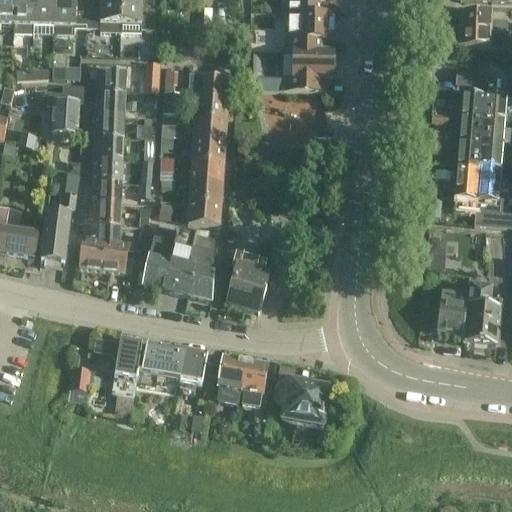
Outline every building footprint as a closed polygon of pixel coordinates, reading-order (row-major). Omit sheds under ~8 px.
[(0,0),(0,32),(0,29),(12,30),(13,0),(0,0)] [(13,0),(12,30),(12,39),(32,40),(33,0),(13,0)] [(33,0),(32,40),(52,40),(53,0),(33,0)] [(53,0),(52,40),(73,41),(73,33),(86,34),(87,2),(74,1),(74,0),(53,0)] [(87,2),(86,34),(99,34),(99,38),(120,38),(120,28),(120,0),(99,0),(100,2),(87,2)] [(120,0),(120,28),(140,29),(140,35),(155,35),(156,3),(141,3),(141,0),(120,0)] [(333,0),(293,0),(293,6),(285,6),(285,20),(328,20),(328,8),(334,8),(333,0)] [(455,25),(455,35),(511,36),(504,35),(505,28),(490,27),(490,18),(459,18),(459,25),(455,25)] [(334,20),(328,20),(285,20),(284,56),(292,56),(327,56),(327,44),(333,44),(334,20)] [(511,53),(511,36),(455,35),(455,45),(458,45),(458,52),(511,53)] [(333,56),(327,56),(292,56),(292,82),(284,82),(284,96),(326,96),(327,84),(333,84),(333,56)] [(249,61),(249,85),(260,85),(260,61),(249,61)] [(67,72),(52,72),(52,84),(67,84),(67,72)] [(31,76),(32,85),(48,85),(47,75),(31,76)] [(174,75),(164,75),(164,90),(173,90),(173,88),(174,77),(174,75)] [(457,75),(456,89),(484,91),(485,77),(457,75)] [(32,85),(31,76),(16,77),(16,86),(32,85)] [(96,83),(95,99),(124,100),(125,78),(90,76),(90,83),(96,83)] [(190,100),(189,108),(195,109),(194,123),(226,125),(227,103),(222,102),(222,96),(223,83),(198,82),(193,82),(191,82),(190,94),(190,100)] [(144,83),(143,100),(158,100),(158,91),(158,84),(144,83)] [(277,86),(260,85),(260,94),(277,95),(277,86)] [(84,91),(62,90),(62,99),(44,98),(43,111),(53,112),(51,140),(77,141),(79,107),(83,108),(84,91)] [(14,95),(4,93),(0,108),(10,111),(14,95)] [(463,97),(454,201),(475,202),(473,231),(511,235),(511,226),(511,220),(500,219),(501,205),(497,204),(505,101),(463,97)] [(95,99),(95,121),(123,122),(124,100),(95,99)] [(181,100),(164,99),(163,118),(180,119),(181,100)] [(152,102),(142,101),(142,114),(152,115),(152,102)] [(95,121),(94,142),(122,144),(123,122),(95,121)] [(194,123),(193,145),(225,147),(226,125),(194,123)] [(161,129),(160,143),(177,144),(178,131),(161,129)] [(150,131),(139,131),(138,143),(150,144),(150,131)] [(19,139),(16,151),(32,154),(35,142),(19,139)] [(94,142),(93,164),(121,166),(122,144),(94,142)] [(160,143),(160,153),(176,154),(177,144),(160,143)] [(144,145),(143,155),(154,156),(154,145),(151,145),(144,145)] [(191,165),(223,168),(225,147),(193,145),(191,165)] [(430,145),(430,157),(439,158),(440,145),(430,145)] [(289,153),(271,150),(268,166),(286,169),(289,153)] [(160,163),(160,173),(159,179),(166,179),(169,177),(169,174),(174,174),(174,163),(160,163)] [(92,186),(121,188),(121,166),(93,164),(92,186)] [(191,165),(190,187),(222,190),(223,168),(191,165)] [(142,167),(141,176),(150,177),(151,177),(152,168),(142,167)] [(67,169),(66,180),(77,181),(78,170),(67,169)] [(138,189),(139,189),(147,189),(151,189),(151,177),(150,177),(141,176),(139,176),(138,189)] [(171,185),(160,184),(160,195),(170,196),(171,185)] [(92,186),(91,208),(120,209),(121,188),(92,186)] [(190,187),(188,209),(221,211),(222,190),(190,187)] [(151,189),(147,189),(139,189),(139,204),(150,205),(151,189)] [(76,201),(63,199),(61,213),(74,215),(76,201)] [(91,208),(90,230),(119,231),(120,209),(91,208)] [(221,211),(188,209),(187,230),(219,232),(221,211)] [(175,216),(160,212),(158,224),(172,227),(175,216)] [(0,214),(0,232),(15,236),(19,218),(0,214)] [(461,221),(460,226),(471,227),(472,215),(466,214),(461,221)] [(144,218),(135,217),(133,232),(143,232),(144,218)] [(69,225),(45,222),(40,267),(64,270),(69,225)] [(176,231),(159,228),(158,233),(155,233),(153,245),(152,245),(142,291),(211,308),(214,246),(204,243),(205,236),(191,235),(190,240),(175,237),(176,231)] [(89,251),(118,254),(119,231),(90,230),(89,251)] [(0,258),(33,265),(37,241),(0,234),(0,258)] [(137,247),(124,245),(123,255),(136,256),(137,247)] [(126,255),(118,254),(89,251),(81,250),(78,275),(123,281),(126,255)] [(442,258),(429,257),(428,272),(440,273),(442,258)] [(264,269),(235,261),(232,273),(236,273),(226,310),(257,319),(264,293),(264,291),(263,291),(266,281),(261,279),(264,269)] [(426,279),(425,291),(437,292),(438,281),(426,279)] [(490,296),(468,294),(463,350),(496,353),(499,317),(488,316),(490,296)] [(466,304),(449,302),(447,314),(440,313),(436,340),(462,343),(466,304)] [(95,344),(93,359),(111,362),(116,368),(113,383),(114,383),(111,398),(132,402),(135,387),(141,347),(120,344),(119,348),(95,344)] [(146,348),(139,387),(151,389),(152,382),(157,382),(180,386),(180,382),(185,355),(184,355),(178,354),(146,348)] [(180,382),(180,386),(201,390),(206,360),(206,359),(205,359),(201,358),(185,355),(180,382)] [(223,363),(218,394),(220,394),(238,397),(239,397),(245,366),(244,366),(240,365),(223,362),(223,363)] [(245,366),(239,397),(243,398),(261,401),(261,398),(263,390),(266,369),(250,367),(245,366)] [(89,375),(72,373),(70,395),(87,397),(89,375)] [(325,388),(280,381),(273,419),(319,427),(320,422),(321,423),(322,417),(320,417),(325,388)] [(117,400),(114,421),(127,423),(131,403),(117,400)] [(260,401),(255,427),(264,429),(268,402),(260,401)] [(132,411),(130,424),(143,426),(144,420),(139,412),(132,411)] [(175,419),(173,433),(184,435),(186,421),(175,419)] [(255,437),(254,446),(261,447),(263,438),(255,437)]
